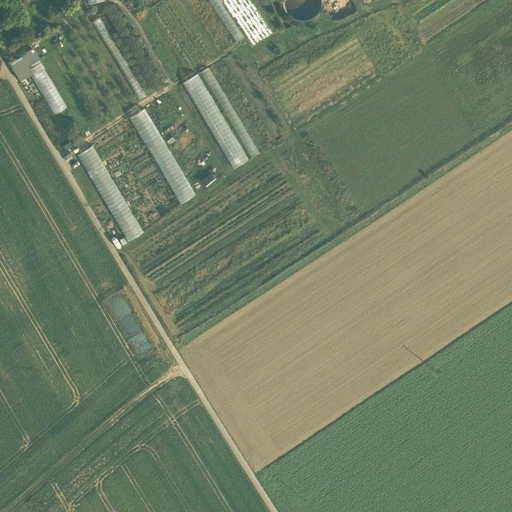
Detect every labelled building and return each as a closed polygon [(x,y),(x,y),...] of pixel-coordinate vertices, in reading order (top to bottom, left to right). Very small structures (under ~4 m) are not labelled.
[(282,0),(283,7),(287,14),(293,19),(300,21),(308,21),(315,17),(320,11),(322,4),(321,0),(282,0)] [(91,21),(108,47),(115,43),(99,17),(91,21)] [(0,39),(0,45),(5,53),(17,46),(9,34),(0,39)] [(40,62),(32,48),(9,62),(18,75),(30,68),(40,62)] [(200,70),(207,88),(216,85),(209,67),(200,70)] [(33,74),(30,68),(18,75),(21,81),(33,74)] [(183,80),(229,168),(257,153),(254,148),(247,152),(241,155),(198,72),(183,80)] [(220,92),(213,97),(233,127),(240,122),(220,92)] [(176,204),(192,196),(146,107),(130,115),(176,204)] [(78,152),(123,241),(139,233),(94,144),(78,152)] [(199,180),(202,187),(215,179),(211,173),(199,180)]
